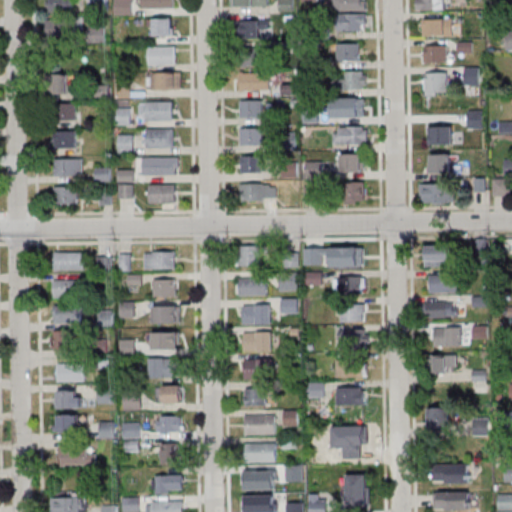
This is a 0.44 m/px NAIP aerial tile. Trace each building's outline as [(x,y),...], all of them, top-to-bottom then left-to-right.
[(47,0),(47,13),(74,13),(73,0),(47,0)] [(89,0),(108,0),(108,11),(90,11),(89,0)] [(116,0),(132,0),(132,14),(116,14),(116,0)] [(142,0),(175,0),(175,8),(142,8),(142,0)] [(332,0),(333,12),(335,12),(335,25),(363,25),(363,12),(364,12),(363,0),(332,0)] [(447,0),(417,0),(418,9),(448,9),(447,0)] [(46,18),(76,18),(76,37),(46,37),(46,18)] [(174,18),(151,18),(151,36),(174,36),(174,18)] [(453,18),(424,18),(424,35),(453,35),(453,18)] [(269,26),(269,20),(241,20),(241,38),(261,38),(261,26),(269,26)] [(90,27),(106,27),(106,43),(90,43),(90,27)] [(339,60),(360,60),(360,41),(339,41),(339,60)] [(424,62),(448,62),(448,44),(424,44),(424,62)] [(149,46),(176,46),(176,65),(149,65),(149,46)] [(269,48),(239,48),(239,65),(269,65),(269,48)] [(367,88),(367,70),(346,70),(346,88),(367,88)] [(155,71),(182,71),(182,90),(156,90),(155,71)] [(448,71),(426,71),(426,95),(448,95),(448,71)] [(239,90),(271,90),(271,72),(239,72),(239,90)] [(69,75),(50,75),(50,95),(69,95),(69,75)] [(115,82),(131,82),(131,98),(115,98),(115,82)] [(264,117),(264,100),(241,100),(241,117),(264,117)] [(147,101),(174,101),(174,119),(147,120),(147,101)] [(55,102),(77,102),(77,120),(55,120),(55,102)] [(132,124),(132,107),(118,107),(118,124),(132,124)] [(355,107),(339,107),(339,120),(355,120),(355,107)] [(368,126),(335,126),(335,144),(368,144),(368,126)] [(454,126),(431,126),(431,143),(454,143),(454,126)] [(263,127),(241,127),(241,145),(263,145),(263,127)] [(148,128),(175,128),(175,147),(148,147),(148,128)] [(56,130),(77,130),(78,148),(56,148),(56,130)] [(119,137),(134,136),(135,152),(119,152),(119,137)] [(342,172),(363,172),(363,153),(342,153),(342,172)] [(429,173),(451,173),(451,153),(429,153),(429,173)] [(267,154),(242,154),(242,172),(267,172),(267,154)] [(144,157),(180,156),(180,168),(177,168),(177,174),(145,175),(144,157)] [(56,159),(83,158),(84,171),(78,171),(78,176),(56,177),(56,159)] [(323,161),(305,161),(305,177),(323,177),(323,161)] [(110,180),(111,167),(97,167),(96,179),(110,180)] [(493,178),(493,195),(511,195),(511,178),(493,178)] [(366,181),(340,181),(340,201),(366,201),(366,181)] [(135,183),(120,183),(120,200),(135,200),(135,183)] [(265,183),(240,183),(240,200),(265,200),(265,183)] [(456,183),(420,183),(420,202),(456,202),(456,183)] [(150,184),(177,184),(177,202),(150,203),(150,184)] [(319,201),(319,184),(303,184),(303,201),(319,201)] [(56,186),(84,186),(84,199),(78,199),(78,204),(57,204),(56,186)] [(448,265),(448,244),(426,244),(426,265),(448,265)] [(262,265),(262,245),(240,245),(240,265),(262,265)] [(364,246),(333,246),(333,266),(364,266),(364,246)] [(145,268),(176,268),(176,251),(145,251),(145,268)] [(55,269),(86,269),(86,252),(55,252),(55,269)] [(121,270),(131,270),(131,254),(121,254),(121,270)] [(99,257),(113,256),(114,271),(99,271),(99,257)] [(307,271),(323,271),(324,284),(308,285),(307,271)] [(281,272),(299,272),(300,290),(281,290),(281,272)] [(459,274),(429,274),(429,291),(459,291),(459,274)] [(240,277),(267,277),(268,294),(240,295),(240,277)] [(344,277),(344,293),(365,293),(365,277),(344,277)] [(54,297),(81,297),(81,279),(54,279),(54,297)] [(154,279),(178,279),(178,296),(154,297),(154,279)] [(474,296),(488,296),(489,306),(474,307),(474,296)] [(282,298),(299,298),(299,312),(283,313),(282,298)] [(428,316),(458,316),(458,301),(428,301),(428,316)] [(121,302),(136,302),(136,317),(121,317),(121,302)] [(81,304),(55,304),(55,323),(81,323),(81,304)] [(244,305),(272,304),(272,322),(244,322),(244,305)] [(366,321),(366,304),(342,304),(342,321),(366,321)] [(154,306),(178,305),(178,323),(154,323),(154,306)] [(99,313),(114,312),(114,327),(99,327),(99,313)] [(434,326),(434,346),(464,346),(464,326),(434,326)] [(474,327),(489,326),(489,337),(474,337),(474,327)] [(341,349),(370,349),(370,328),(341,328),(341,349)] [(72,349),(72,329),(53,329),(53,349),(72,349)] [(154,331),(178,331),(178,348),(154,348),(154,331)] [(245,332),(272,331),(273,349),(245,349),(245,332)] [(93,340),(108,339),(109,354),(94,354),(93,340)] [(121,340),(136,340),(137,354),(122,355),(121,340)] [(448,372),(448,364),(458,364),(458,354),(432,354),(432,372),(448,372)] [(150,359),(178,358),(178,376),(150,376),(150,359)] [(246,360),(274,359),(274,377),(246,377),(246,360)] [(368,359),(337,359),(337,376),(368,376),(368,359)] [(86,381),(86,362),(57,362),(57,381),(86,381)] [(311,382),(326,382),(326,397),(311,397),(311,382)] [(99,386),(115,386),(115,403),(99,404),(99,386)] [(182,386),(163,386),(163,403),(182,403),(182,386)] [(338,403),(366,403),(366,387),(338,387),(338,403)] [(245,406),(267,406),(267,388),(245,388),(245,406)] [(82,408),(82,390),(56,390),(56,408),(82,408)] [(127,395),(142,395),(142,409),(128,410),(127,395)] [(451,429),(451,407),(431,407),(431,429),(451,429)] [(284,410),(299,410),(300,425),(285,425),(284,410)] [(501,412),(511,412),(511,427),(501,427),(501,412)] [(79,433),(79,414),(56,414),(56,433),(79,433)] [(246,415),(276,414),(277,433),(247,434),(246,415)] [(184,432),(184,416),(157,416),(157,432),(184,432)] [(474,421),(489,421),(490,435),(475,436),(474,421)] [(101,423),(116,423),(116,438),(102,438),(101,423)] [(126,423),(141,423),(141,437),(127,438),(126,423)] [(283,438),(298,437),(298,449),(284,449),(283,438)] [(374,437),(346,437),(346,457),(374,457),(374,437)] [(138,450),(138,441),(127,441),(127,450),(138,450)] [(247,443),(276,442),(277,461),(247,462),(247,443)] [(162,443),(162,462),(181,462),(181,443),(162,443)] [(97,465),(97,448),(59,448),(59,465),(97,465)] [(312,451),(326,451),(326,462),(312,462),(312,451)] [(436,464),(470,463),(471,481),(437,482),(436,464)] [(287,466),(302,466),(302,480),(288,481),(287,466)] [(244,471),(278,469),(278,488),(245,489),(244,471)] [(348,474),(368,473),(368,505),(349,506),(348,474)] [(184,491),(184,475),(154,475),(154,491),(184,491)] [(436,492),(470,491),(470,509),(437,510),(436,492)] [(244,511),(244,495),(278,494),(278,511),(244,511)] [(501,495),(511,494),(511,509),(501,509),(501,495)] [(126,511),(125,498),(140,497),(140,511),(126,511)] [(80,511),(80,498),(53,498),(52,511),(80,511)] [(311,511),(311,499),(328,498),(328,511),(311,511)] [(152,511),(152,501),(184,500),(184,511),(152,511)] [(288,511),(288,503),(303,502),(303,511),(288,511)]
